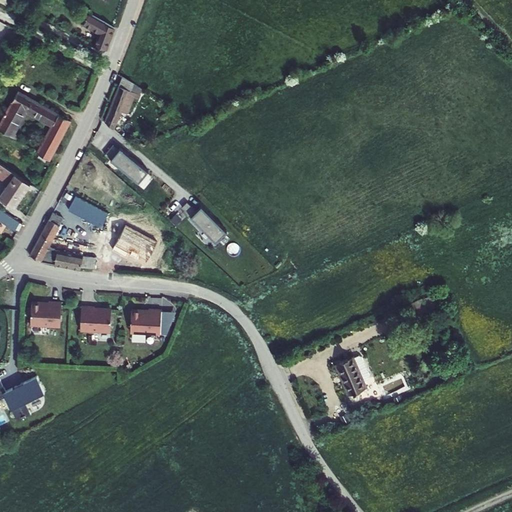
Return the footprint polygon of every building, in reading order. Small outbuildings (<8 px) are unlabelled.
[(87,8),(81,19),(98,28),(93,38),(105,45),(114,23),(87,8)] [(123,72),(102,120),(113,127),(128,137),(132,129),(117,119),(122,103),(127,105),(135,81),(123,72)] [(13,86),(0,108),(0,131),(4,134),(20,109),(45,124),(30,151),(43,159),(64,118),(13,86)] [(148,165),(120,142),(119,143),(113,139),(105,149),(138,177),(148,165)] [(0,165),(0,181),(1,182),(0,183),(0,202),(9,207),(25,182),(0,165)] [(106,207),(74,189),(67,202),(98,220),(106,207)] [(187,196),(181,201),(216,236),(227,226),(201,200),(196,205),(187,196)] [(52,212),(29,255),(47,262),(80,267),(80,264),(110,271),(113,259),(83,252),(56,246),(55,248),(50,245),(63,219),(52,212)] [(0,213),(0,222),(9,226),(12,220),(0,213)] [(435,286),(418,292),(425,308),(440,300),(435,286)] [(40,297),(30,297),(29,319),(59,320),(60,296),(48,296),(47,296),(46,299),(41,298),(40,297)] [(109,325),(110,302),(100,302),(99,303),(93,303),(93,301),(92,300),(80,300),(79,324),(109,325)] [(140,304),(130,303),(129,325),(159,326),(160,302),(148,302),(147,303),(146,305),(141,305),(140,304)] [(354,359),(335,367),(349,399),(367,391),(354,359)] [(5,385),(0,375),(0,392),(4,391),(17,415),(31,408),(24,395),(44,385),(36,370),(5,385)]
